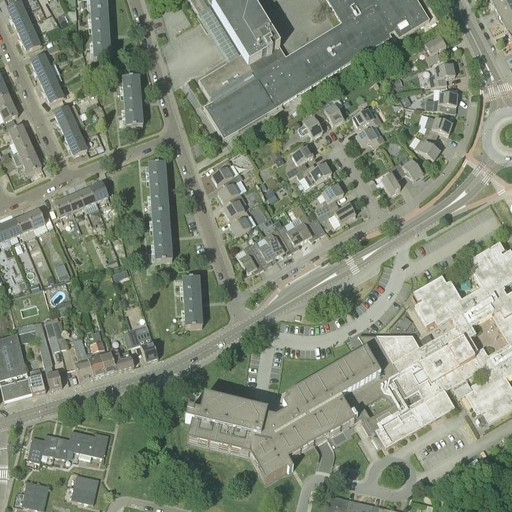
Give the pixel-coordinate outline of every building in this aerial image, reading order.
[(89,0),(93,64),(110,63),(105,0),(89,0)] [(391,40),(389,37),(394,35),(398,41),(428,23),(414,0),(186,0),(200,21),(210,15),(208,11),(211,9),(222,27),(219,28),(235,55),(238,53),(241,58),(198,84),(209,102),(210,101),(213,105),(203,111),(223,143),(391,40)] [(511,4),(511,5),(511,1),(510,2),(509,0),(494,0),(489,3),(494,11),(495,11),(496,13),(511,4)] [(501,23),(511,17),(511,5),(511,4),(496,13),(501,23)] [(11,23),(25,17),(20,5),(6,12),(11,23)] [(73,25),(75,25),(75,14),(66,14),(73,25)] [(16,33),(30,27),(25,17),(11,23),(16,33)] [(511,17),(501,23),(506,33),(511,29),(511,17)] [(21,44),(35,37),(33,33),(30,27),(16,33),(21,44)] [(35,37),(21,44),(26,55),(40,48),(35,37)] [(428,68),(439,62),(436,56),(445,52),(439,41),(424,50),(430,60),(425,62),(428,68)] [(49,56),(59,52),(57,47),(47,51),(49,56)] [(35,75),(49,69),(44,58),(30,64),(35,75)] [(430,92),(446,88),(444,82),(454,80),(451,68),(434,72),(436,79),(428,80),(430,92)] [(40,85),(53,79),(49,69),(35,75),(40,85)] [(44,96),(58,90),(53,79),(40,85),(44,96)] [(125,131),(126,131),(142,130),(138,81),(122,82),(125,131)] [(399,81),(390,84),(393,92),(402,88),(399,81)] [(58,90),(44,96),(49,107),(63,101),(58,90)] [(96,102),(95,99),(93,97),(92,94),(76,101),(78,107),(89,102),(90,105),(91,106),(97,104),(96,102)] [(0,113),(12,108),(7,96),(0,99),(0,113)] [(455,110),(456,98),(439,97),(438,104),(426,103),(425,114),(432,115),(445,116),(445,110),(455,110)] [(12,108),(0,113),(0,117),(3,125),(17,119),(12,108)] [(316,113),(322,124),(327,121),(332,129),(343,123),(334,108),(324,114),(321,109),(316,113)] [(58,127),(72,121),(67,110),(53,116),(58,127)] [(317,127),(322,124),(316,113),(310,116),(313,120),(303,126),(303,128),(298,131),(297,134),(300,138),(303,138),(308,135),(312,142),(322,136),(317,127)] [(370,132),(380,126),(375,116),(370,119),(367,113),(351,122),(357,132),(366,127),(369,132),(370,132)] [(63,138),(77,132),(72,121),(58,127),(63,138)] [(424,137),(436,143),(438,136),(448,139),(452,127),(435,122),(431,133),(426,131),(424,137)] [(13,145),(26,139),(21,128),(17,130),(15,126),(4,131),(6,135),(8,134),(13,145)] [(68,148),(81,142),(77,132),(63,138),(68,148)] [(369,132),(355,141),(361,151),(370,146),(373,151),(384,144),(381,139),(376,142),(370,132),(369,132)] [(431,149),(436,143),(424,137),(420,142),(413,152),(432,165),(439,155),(431,149)] [(17,156),(31,150),(26,139),(13,145),(17,156)] [(85,143),(89,153),(95,151),(91,141),(85,143)] [(81,142),(68,148),(73,159),(86,153),(81,142)] [(16,169),(22,166),(36,160),(31,150),(17,156),(11,158),(16,169)] [(295,177),(306,170),(304,165),(312,160),(306,150),(291,159),(297,169),(285,176),(288,181),(295,177)] [(278,153),(270,157),(272,162),(280,157),(278,153)] [(36,160),(22,166),(27,177),(41,171),(36,160)] [(219,174),(211,179),(217,190),(222,186),(233,180),(227,169),(230,167),(227,162),(216,169),(219,174)] [(393,170),(400,181),(406,176),(412,185),(422,177),(411,163),(402,170),(398,166),(393,170)] [(155,266),(171,264),(164,166),(148,167),(155,266)] [(306,170),(295,177),(304,193),(330,177),(324,167),(316,172),(313,167),(306,170)] [(394,184),(400,181),(393,170),(387,173),(390,178),(380,184),(389,199),(399,193),(394,184)] [(228,203),(238,197),(232,188),(242,182),(239,176),(233,180),(222,186),(225,191),(217,196),(223,206),(228,203)] [(95,206),(97,212),(110,207),(101,186),(89,191),(95,206)] [(326,215),(337,208),(334,203),(342,198),(336,188),(321,197),(325,203),(322,205),(323,209),(313,215),(317,220),(326,215)] [(86,217),(97,212),(95,206),(89,191),(77,196),(83,211),(86,217)] [(272,194),(265,198),(270,205),(277,201),(272,194)] [(72,216),(83,211),(77,196),(65,201),(72,216)] [(234,220),(244,214),(241,209),(245,206),(239,196),(238,197),(228,203),(231,208),(223,213),(229,223),(234,220)] [(59,221),(72,216),(65,201),(53,207),(59,221)] [(329,220),(328,221),(334,231),(355,219),(348,209),(340,214),(337,208),(326,215),(329,220)] [(26,218),(33,233),(35,239),(47,234),(39,213),(26,218)] [(234,220),(237,225),(229,230),(234,240),(250,231),(244,221),(249,218),(245,213),(244,214),(234,220)] [(294,229),(303,245),(308,242),(310,245),(318,240),(319,240),(318,239),(310,225),(305,216),(298,220),(301,225),(294,229)] [(21,238),(33,233),(26,218),(14,223),(21,238)] [(270,221),(263,225),(266,230),(273,226),(270,221)] [(316,221),(310,225),(318,239),(319,240),(325,236),(316,221)] [(278,222),(273,225),(277,231),(282,229),(278,222)] [(9,243),(21,238),(14,223),(3,228),(9,243)] [(0,246),(9,243),(3,228),(0,229),(0,246)] [(303,245),(294,229),(286,234),(283,228),(277,232),(291,256),(299,251),(297,248),(303,245)] [(282,261),(291,256),(277,232),(263,240),(275,261),(280,258),(282,261)] [(270,264),(275,261),(263,240),(266,246),(259,250),(256,244),(249,248),(263,272),(271,267),(270,264)] [(511,295),(506,300),(503,294),(504,294),(502,290),(511,283),(511,262),(508,255),(507,256),(501,246),(470,265),(474,271),(471,273),(482,292),(459,305),(448,286),(445,288),(441,281),(413,298),(410,300),(411,300),(415,307),(416,309),(415,310),(427,330),(433,326),(435,329),(448,321),(450,325),(452,324),(455,330),(423,348),(420,343),(415,346),(412,339),(394,340),(373,340),(374,341),(376,341),(378,344),(378,345),(391,367),(383,371),(390,383),(381,388),(384,392),(371,399),(379,411),(361,421),(363,425),(361,426),(368,439),(375,435),(378,440),(385,452),(421,430),(426,428),(429,426),(434,423),(439,420),(444,417),(454,411),(444,394),(450,390),(454,389),(480,373),(483,378),(482,379),(484,383),(471,390),(473,393),(466,397),(478,417),(485,413),(486,415),(483,417),(487,425),(511,410),(511,401),(511,402),(511,401),(511,394),(504,381),(511,376),(511,295)] [(255,277),(263,272),(249,248),(245,251),(242,252),(245,257),(238,262),(247,277),(252,274),(255,277)] [(69,279),(68,275),(58,279),(60,283),(69,279)] [(119,275),(112,277),(115,284),(121,282),(119,275)] [(185,332),(202,331),(198,281),(182,282),(185,332)] [(30,288),(31,293),(32,295),(39,292),(39,290),(37,286),(30,288)] [(62,305),(65,314),(72,312),(69,303),(62,305)] [(60,353),(52,325),(52,322),(44,324),(52,355),(60,353)] [(67,351),(60,323),(52,325),(60,353),(67,351)] [(44,372),(45,377),(49,393),(61,390),(57,375),(53,376),(51,369),(52,368),(41,325),(33,327),(34,333),(37,344),(44,372)] [(34,333),(33,327),(33,326),(29,327),(25,328),(15,331),(15,332),(17,338),(34,333)] [(133,350),(139,348),(145,366),(157,362),(148,334),(136,337),(134,332),(128,334),(133,350)] [(30,346),(37,344),(34,333),(17,338),(19,347),(30,344),(30,346)] [(133,350),(128,334),(122,336),(126,351),(133,350)] [(25,374),(19,347),(17,338),(2,342),(18,400),(31,396),(32,398),(26,374),(25,374)] [(92,381),(85,358),(81,341),(73,343),(74,348),(79,366),(74,368),(78,385),(92,381)] [(4,403),(18,400),(2,342),(0,342),(0,391),(4,406),(5,406),(4,403)] [(104,352),(101,344),(95,346),(104,378),(116,375),(110,356),(109,356),(105,357),(104,352)] [(267,415),(208,401),(207,408),(202,406),(200,414),(199,414),(199,416),(187,413),(184,424),(191,426),(186,444),(249,460),(265,486),(286,474),(288,476),(292,473),(287,464),(351,427),(354,425),(360,421),(361,421),(379,411),(371,399),(384,392),(381,388),(390,383),(383,371),(391,367),(378,345),(370,350),(366,352),(365,351),(364,352),(365,353),(284,400),(287,405),(282,407),(284,411),(275,416),(265,422),(267,415)] [(93,382),(104,378),(95,346),(89,347),(92,356),(85,358),(92,381),(93,381),(93,382)] [(110,356),(116,375),(118,375),(133,370),(131,360),(130,360),(128,354),(118,357),(117,351),(109,353),(110,356)] [(45,377),(44,372),(39,373),(39,372),(26,374),(32,398),(45,395),(41,378),(45,377)] [(65,462),(71,434),(70,434),(69,442),(57,440),(53,460),(65,462)] [(78,456),(83,436),(71,434),(65,462),(67,454),(78,456)] [(90,458),(95,436),(94,439),(83,436),(78,456),(78,460),(90,462),(90,458)] [(95,436),(90,458),(103,461),(108,439),(95,436)] [(39,466),(45,437),(44,443),(31,441),(26,463),(39,466)] [(53,460),(57,440),(45,437),(39,466),(41,457),(53,460)] [(98,483),(76,478),(73,490),(95,495),(98,483)] [(27,484),(21,509),(31,511),(37,487),(27,484)] [(43,511),(48,490),(37,487),(31,511),(32,511),(43,511)] [(93,507),(95,495),(73,490),(70,503),(93,507)] [(351,511),(354,504),(347,502),(347,503),(332,500),(333,499),(327,498),(324,511),(351,511)]
